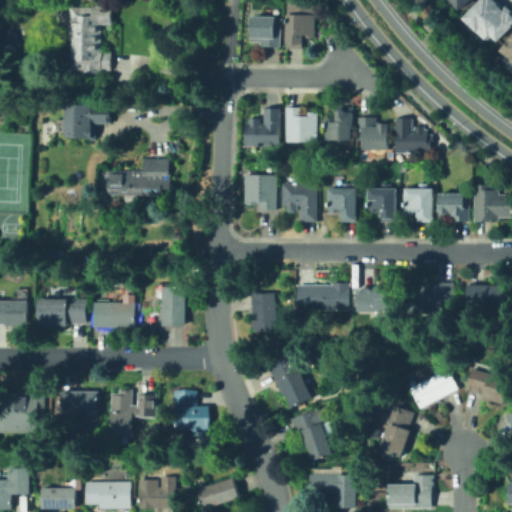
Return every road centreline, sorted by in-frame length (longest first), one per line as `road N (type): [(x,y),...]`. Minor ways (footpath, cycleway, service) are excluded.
road 1 (residential): [(511,250),(216,250)]
road 2 (residential): [(277,511),(220,356),(216,250)]
road 3 (secondary): [(349,0),(436,97),(511,156)]
road 4 (residential): [(220,356),(0,356)]
road 5 (secondary): [(511,131),(422,57),(374,0)]
road 6 (residential): [(216,250),(224,81)]
road 7 (residential): [(224,81),(324,77),(350,62)]
